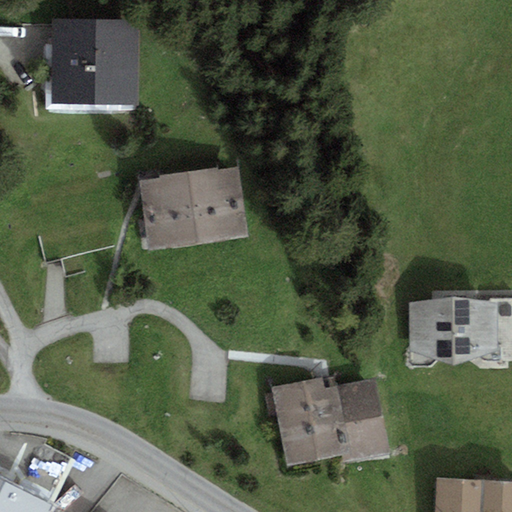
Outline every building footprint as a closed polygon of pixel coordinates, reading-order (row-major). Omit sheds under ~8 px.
[(138,21),(51,20),(50,102),(138,102),(138,21)] [(139,180),(149,249),(249,235),(239,167),(217,170),(217,166),(158,175),(159,178),(139,180)] [(454,295),(410,303),(410,351),(454,365),(498,350),(498,302),(454,295)] [(271,387),(286,466),(342,455),(344,461),(391,452),(376,378),(325,388),(323,377),(271,387)] [(22,490),(53,506),(76,460),(44,445),(22,490)] [(0,511),(50,511),(53,506),(22,490),(0,478),(0,511)] [(511,511),(511,480),(436,478),(434,511),(511,511)]
